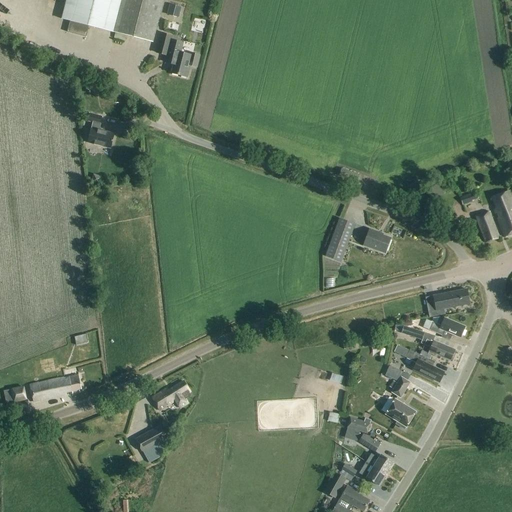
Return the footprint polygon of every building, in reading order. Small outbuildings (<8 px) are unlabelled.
[(112,32),(152,42),(162,0),(66,0),(62,19),(112,32)] [(511,23),(511,15),(500,16),(501,24),(511,23)] [(86,37),(89,26),(70,22),(67,32),(86,37)] [(182,43),(170,40),(171,35),(161,33),(157,54),(166,56),(164,63),(173,65),(171,73),(186,77),(189,66),(197,68),(200,56),(192,54),(192,55),(179,52),(182,43)] [(511,48),(503,52),(505,58),(511,55),(511,48)] [(99,95),(103,86),(81,75),(77,84),(99,95)] [(110,149),(113,134),(97,130),(101,117),(88,114),(86,121),(92,123),(87,143),(110,149)] [(92,157),(93,152),(84,149),(82,154),(92,157)] [(357,183),(360,176),(343,170),(341,177),(357,183)] [(463,205),(479,199),(476,192),(460,198),(463,205)] [(504,238),(511,234),(511,197),(510,192),(492,198),(497,211),(494,212),(504,238)] [(485,244),(499,239),(489,212),(475,217),(485,244)] [(342,262),(356,224),(339,218),(326,257),(342,262)] [(385,253),(390,238),(377,233),(378,232),(369,229),(363,246),(385,253)] [(309,289),(316,289),(315,280),(308,280),(309,289)] [(469,305),(467,291),(458,292),(458,294),(452,296),(451,294),(434,297),(436,311),(469,305)] [(413,323),(419,325),(424,314),(417,312),(413,323)] [(464,329),(443,320),(444,319),(440,317),(433,318),(431,322),(428,331),(441,336),(443,331),(460,338),(464,329)] [(401,333),(403,327),(395,324),(394,330),(401,333)] [(424,333),(403,327),(401,333),(422,340),(424,333)] [(77,345),(88,342),(86,335),(75,337),(77,345)] [(58,340),(60,347),(70,344),(67,337),(58,340)] [(424,345),(430,348),(428,354),(436,358),(438,355),(451,361),(455,350),(427,339),(424,345)] [(326,346),(328,353),(341,350),(339,342),(326,346)] [(345,350),(356,348),(355,342),(343,344),(345,350)] [(440,383),(444,374),(427,365),(429,360),(429,359),(419,355),(410,351),(406,358),(417,363),(413,370),(420,373),(440,383)] [(393,363),(398,356),(394,352),(389,360),(393,363)] [(369,377),(384,382),(386,375),(371,370),(369,377)] [(81,391),(78,377),(69,378),(70,380),(67,380),(66,379),(29,387),(32,404),(66,397),(66,394),(71,393),(71,395),(78,394),(78,392),(81,391)] [(393,381),(389,387),(394,390),(392,393),(401,399),(411,383),(401,377),(397,384),(393,381)] [(167,388),(159,393),(151,398),(160,412),(166,407),(165,406),(167,405),(174,401),(179,408),(186,403),(182,396),(189,391),(182,381),(169,390),(167,388)] [(6,404),(28,400),(26,387),(4,391),(6,404)] [(406,427),(415,412),(395,400),(385,415),(397,422),(396,424),(404,429),(405,427),(406,427)] [(12,417),(31,414),(28,402),(10,405),(12,417)] [(329,413),(327,422),(337,424),(339,415),(329,413)] [(311,424),(318,425),(319,416),(311,415),(311,424)] [(368,435),(371,424),(350,418),(347,428),(368,435)] [(142,453),(168,438),(161,426),(135,440),(142,453)] [(375,453),(380,445),(364,435),(359,442),(375,453)] [(369,464),(387,475),(394,463),(381,456),(377,463),(372,460),(369,464)] [(357,480),(361,474),(345,464),(342,470),(357,480)] [(380,486),(387,475),(369,464),(367,468),(372,471),(367,479),(380,486)] [(341,485),(344,479),(335,473),(329,484),(335,488),(337,483),(341,485)] [(363,511),(369,501),(356,493),(357,492),(347,486),(339,500),(336,505),(348,511),(350,507),(352,508),(353,506),(363,511)]
